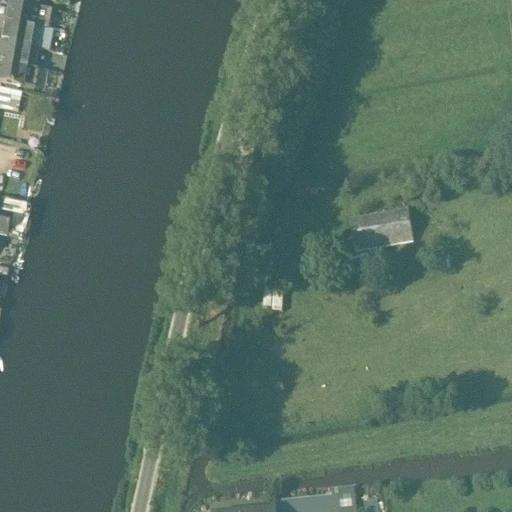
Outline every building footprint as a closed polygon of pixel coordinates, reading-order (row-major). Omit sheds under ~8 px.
[(70,7),(71,0),(9,0),(8,5),(39,10),(40,2),(70,7)] [(8,5),(5,25),(48,33),(51,21),(37,19),(39,10),(8,5)] [(50,54),(54,34),(48,33),(5,25),(1,45),(39,52),(50,54)] [(62,35),(63,26),(55,25),(54,34),(62,35)] [(1,45),(0,51),(0,64),(35,72),(39,52),(1,45)] [(0,86),(34,92),(37,72),(35,72),(0,64),(0,86)] [(0,113),(17,116),(21,96),(0,92),(0,113)] [(3,202),(0,215),(0,225),(2,216),(29,222),(32,208),(3,202)] [(356,255),(414,245),(408,211),(350,221),(356,255)] [(342,281),(320,284),(321,292),(343,290),(342,281)] [(264,289),(263,309),(272,310),(273,289),(264,289)] [(272,310),(272,314),(282,314),(284,290),(273,289),(272,310)] [(274,511),(339,511),(338,499),(274,505),(274,511)]
